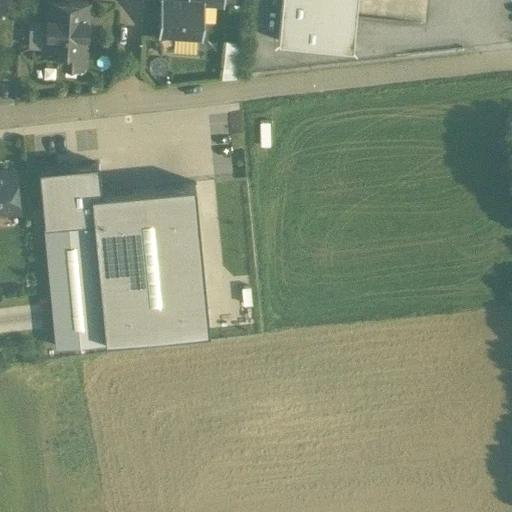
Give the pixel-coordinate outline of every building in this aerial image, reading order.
[(67,0),(61,0),(47,0),(45,46),(63,47),(62,62),(84,63),(87,2),(67,0)] [(159,0),(157,33),(201,36),(203,3),(203,0),(159,0)] [(281,0),(277,40),(351,47),(355,0),(281,0)] [(229,41),(227,61),(239,62),(241,42),(229,41)] [(90,192),(101,191),(97,161),(38,168),(43,217),(92,213),(90,192)] [(14,169),(0,170),(0,209),(18,208),(14,169)] [(206,326),(193,182),(101,191),(90,192),(92,213),(102,335),(206,326)] [(92,213),(43,217),(54,339),(102,335),(92,213)]
